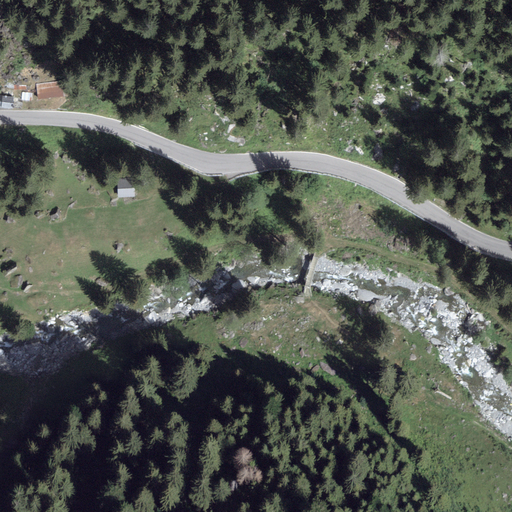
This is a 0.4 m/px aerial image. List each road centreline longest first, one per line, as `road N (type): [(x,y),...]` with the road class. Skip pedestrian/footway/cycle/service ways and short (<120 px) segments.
road 1 (tertiary): [(0,117),(95,123),(203,160),(328,164),(374,179),(473,238),(511,251)]
road 2 (track): [(317,249),(350,242),(448,271),(511,327)]
